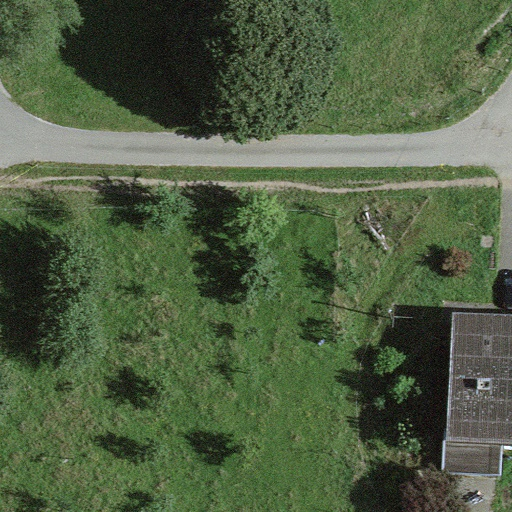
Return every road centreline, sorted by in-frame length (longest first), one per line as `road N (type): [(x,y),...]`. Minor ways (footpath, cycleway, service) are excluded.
road 1 (track): [(511,150),(153,146)]
road 2 (track): [(153,146),(0,134)]
